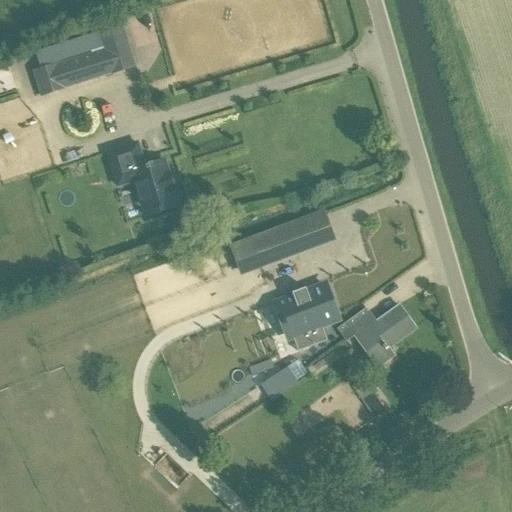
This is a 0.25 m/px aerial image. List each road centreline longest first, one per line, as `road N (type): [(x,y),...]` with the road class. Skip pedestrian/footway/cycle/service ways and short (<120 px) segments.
road 1 (unclassified): [(490,397),(374,0)]
road 2 (unclassified): [(322,511),(490,397)]
